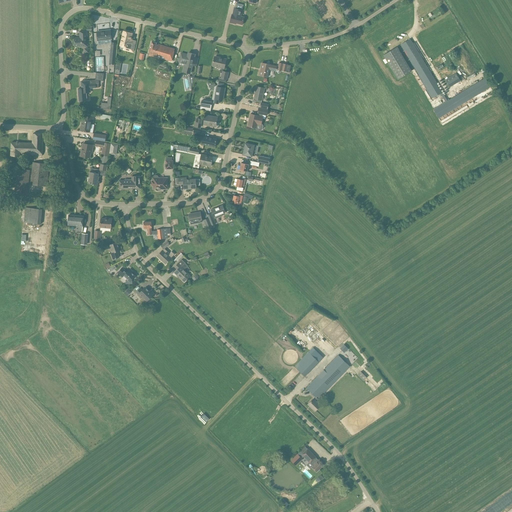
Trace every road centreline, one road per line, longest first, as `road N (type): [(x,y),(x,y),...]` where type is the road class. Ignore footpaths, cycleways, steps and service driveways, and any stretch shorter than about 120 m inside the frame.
road 1 (unclassified): [(377,511),(329,445),(142,261),(123,206)]
road 2 (unclassified): [(59,127),(68,14),(87,9),(182,32)]
road 3 (unclassified): [(399,0),(340,35),(249,49)]
road 4 (residential): [(123,206),(211,194),(232,129)]
